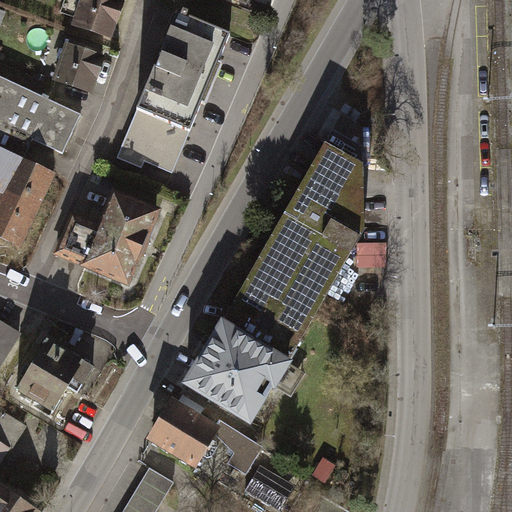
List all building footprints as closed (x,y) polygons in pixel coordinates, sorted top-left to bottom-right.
[(112,40),(126,1),(121,0),(80,0),(72,26),(112,40)] [(231,36),(179,15),(173,30),(163,55),(157,71),(148,93),(140,111),(192,132),(231,36)] [(106,57),(66,43),(52,81),(92,95),(106,57)] [(192,132),(140,111),(121,160),(143,169),(145,163),(175,174),(192,132)] [(369,125),(345,114),(189,383),(259,426),(298,358),(293,356),(372,218),(369,125)] [(104,228),(72,215),(55,259),(133,289),(163,214),(116,196),(104,228)] [(0,373),(25,333),(0,317),(0,373)] [(88,360),(50,339),(22,390),(59,411),(88,360)] [(228,427),(178,398),(153,440),(203,469),(228,427)] [(0,511),(48,511),(50,510),(1,476),(30,428),(4,411),(0,417),(0,511)] [(160,511),(178,483),(152,467),(125,511),(160,511)] [(256,467),(240,490),(271,511),(285,511),(297,496),(256,467)]
